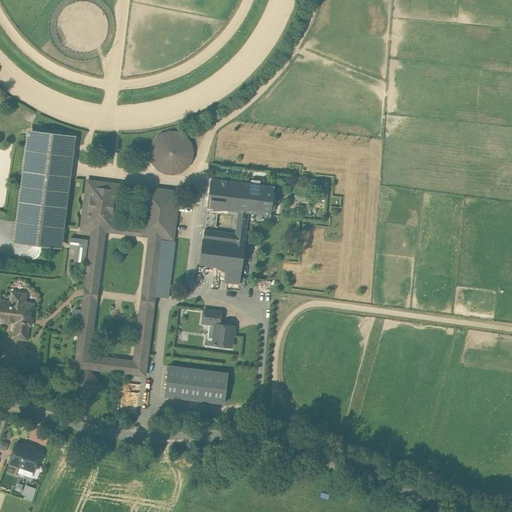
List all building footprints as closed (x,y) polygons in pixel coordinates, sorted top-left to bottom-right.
[(182,134),(165,131),(152,142),(150,158),(160,172),(177,174),(190,163),(192,147),(182,134)] [(30,132),(27,154),(70,159),(72,137),(30,132)] [(59,246),(70,159),(27,154),(16,241),(59,246)] [(247,183),(210,178),(207,207),(239,211),(243,212),(247,183)] [(121,185),(87,181),(81,226),(92,227),(75,367),(84,368),(89,368),(144,375),(162,235),(173,237),(178,192),(145,188),(139,233),(152,234),(136,365),(85,358),(102,228),(115,230),(121,185)] [(273,187),(247,183),(243,212),(246,212),(270,215),(273,187)] [(236,234),(204,229),(199,263),(226,267),(224,281),(226,282),(239,283),(247,221),(245,220),(246,212),(243,212),(239,211),(236,234)] [(87,240),(70,237),(69,244),(76,245),(79,250),(77,262),(84,263),(87,240)] [(239,283),(226,282),(226,288),(238,290),(239,283)] [(24,294),(12,293),(11,302),(0,300),(0,320),(15,323),(13,337),(26,338),(27,324),(30,324),(32,304),(23,303),(24,294)] [(221,312),(203,309),(201,323),(215,325),(216,324),(219,324),(221,312)] [(219,324),(216,324),(215,325),(213,345),(231,347),(233,326),(219,324)] [(227,372),(168,365),(165,396),(223,403),(227,372)] [(100,386),(89,371),(89,368),(84,368),(83,374),(73,382),(72,383),(73,383),(85,398),(85,399),(86,399),(86,398),(100,387),(101,387),(101,386),(100,386)] [(41,452),(15,443),(9,462),(34,471),(41,452)] [(25,485),(23,498),(33,500),(36,487),(25,485)]
